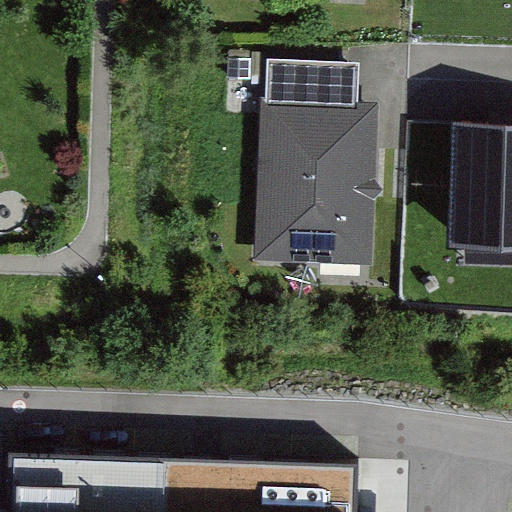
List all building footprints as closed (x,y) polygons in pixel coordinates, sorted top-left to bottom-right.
[(268,64),(267,103),(360,107),(361,67),(268,64)] [(360,107),(267,103),(261,103),(254,266),(376,271),(382,108),(360,107)] [(511,135),(454,134),(450,261),(511,262),(511,135)] [(11,433),(11,459),(171,460),(172,434),(11,433)] [(364,511),(365,476),(12,463),(10,511),(364,511)]
